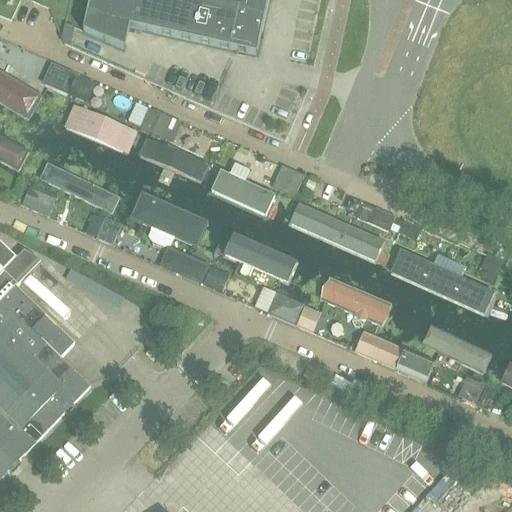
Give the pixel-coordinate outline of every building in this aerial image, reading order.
[(90,0),(83,33),(125,51),(130,28),(257,55),(269,0),(90,0)] [(511,133),(511,19),(509,18),(503,17),(498,17),(492,17),(487,18),(482,20),(477,23),(473,26),(469,30),(466,35),(463,40),(441,93),(441,96),(441,100),(442,104),(444,107),(446,109),(449,111),(460,116),(463,109),(511,133)] [(51,69),(45,86),(88,105),(97,85),(76,76),(75,79),(51,69)] [(0,105),(29,121),(42,96),(0,73),(0,105)] [(125,159),(136,136),(73,108),(63,131),(125,159)] [(140,130),(164,140),(165,137),(172,140),(179,124),(172,121),(173,120),(149,110),(140,130)] [(0,159),(18,169),(26,153),(0,138),(0,159)] [(197,187),(207,167),(146,140),(137,161),(197,187)] [(114,195),(94,187),(49,166),(41,185),(106,214),(114,195)] [(283,169),(275,186),(278,187),(277,189),(296,197),(304,179),(283,169)] [(269,221),(278,201),(217,174),(208,195),(269,221)] [(140,201),(131,221),(193,248),(201,227),(140,201)] [(371,266),(381,243),(301,209),(291,232),(371,266)] [(372,220),(391,229),(396,219),(376,210),(372,220)] [(96,241),(112,248),(121,227),(105,220),(96,241)] [(402,225),(398,233),(410,239),(414,230),(402,225)] [(233,239),(224,258),(287,284),(295,265),(233,239)] [(36,446),(90,388),(60,360),(74,345),(16,289),(20,285),(40,264),(35,259),(23,254),(17,261),(0,244),(0,483),(6,477),(23,460),(36,446)] [(159,268),(201,287),(210,267),(168,248),(159,268)] [(409,262),(401,283),(479,315),(488,295),(409,262)] [(203,286),(223,295),(230,277),(211,268),(203,286)] [(324,292),(320,301),(381,328),(390,309),(329,283),(324,292)] [(267,316),(292,327),(301,306),(276,295),(267,316)] [(292,327),(312,336),(321,316),(305,309),(305,307),(301,306),(292,327)] [(433,329),(422,352),(478,377),(488,354),(433,329)] [(354,355),(390,370),(399,349),(363,334),(354,355)] [(390,370),(426,385),(435,365),(399,349),(390,370)] [(511,367),(503,387),(511,391),(511,367)] [(458,399),(476,406),(484,387),(466,379),(458,399)] [(486,389),(477,408),(487,412),(496,393),(486,389)] [(459,464),(426,498),(433,506),(467,471),(459,464)]
